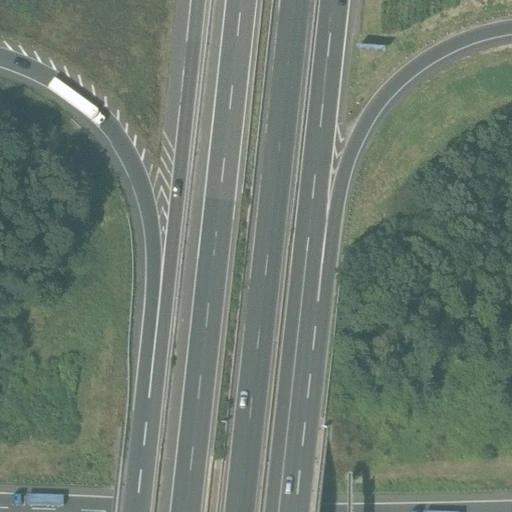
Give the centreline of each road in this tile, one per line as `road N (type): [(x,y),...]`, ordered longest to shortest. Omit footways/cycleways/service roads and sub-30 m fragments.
road 1 (motorway): [(240,511),(295,0)]
road 2 (motorway): [(241,0),(187,511)]
road 3 (motorway): [(308,301),(346,166),(380,105),(420,64),(477,35),(511,28)]
road 4 (motorway): [(308,301),(337,0)]
road 5 (motorway): [(0,60),(50,79),(107,124),(143,189),(165,282)]
road 6 (motorway): [(196,0),(165,282)]
road 7 (motorway): [(165,282),(139,511)]
road 8 (motorway): [(288,511),(308,301)]
